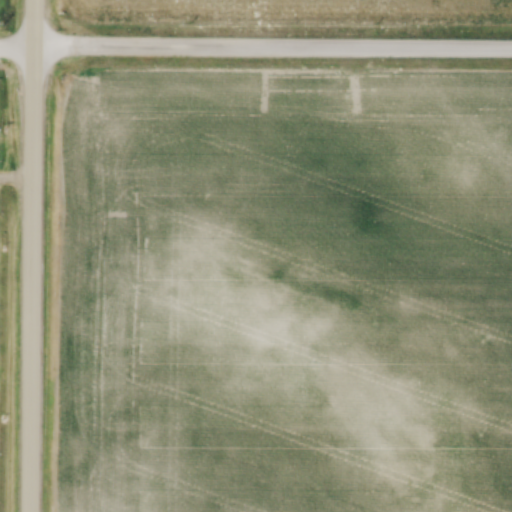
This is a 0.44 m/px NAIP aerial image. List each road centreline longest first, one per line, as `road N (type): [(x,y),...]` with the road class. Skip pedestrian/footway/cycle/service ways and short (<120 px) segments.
road 1 (secondary): [(25,511),(29,0)]
road 2 (tertiary): [(511,54),(29,54)]
